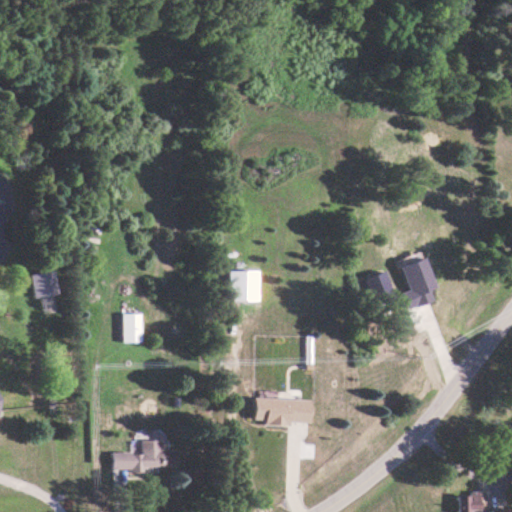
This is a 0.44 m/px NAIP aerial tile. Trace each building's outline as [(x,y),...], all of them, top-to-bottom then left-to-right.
[(253,270),(223,270),(224,300),(254,300),(253,270)] [(30,297),(54,294),(52,271),(28,273),(30,297)] [(138,312),(119,313),(119,342),(138,341),(138,312)] [(248,418),(259,419),(259,424),(285,425),(285,422),(306,422),(307,399),(249,397),(248,418)] [(106,451),(106,470),(154,470),(154,466),(173,466),(173,448),(164,448),(164,439),(127,439),(127,451),(106,451)] [(451,511),(464,511),(464,510),(482,509),(481,492),(451,493),(451,511)]
